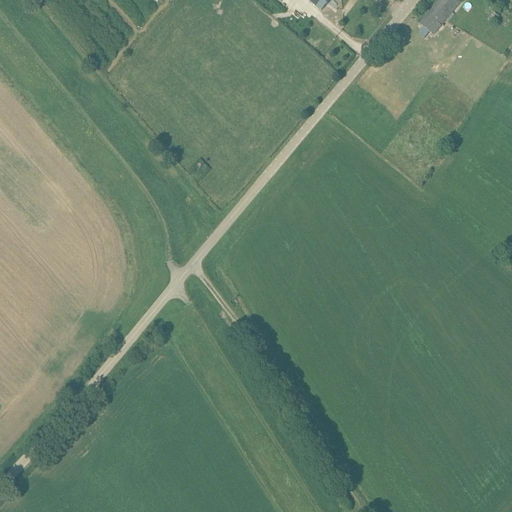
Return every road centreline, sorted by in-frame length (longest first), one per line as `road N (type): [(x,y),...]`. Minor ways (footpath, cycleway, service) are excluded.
road 1 (tertiary): [(416,0),(0,486)]
road 2 (track): [(0,15),(151,202),(189,306),(317,511)]
road 3 (track): [(19,0),(214,238)]
road 4 (track): [(362,511),(192,264)]
